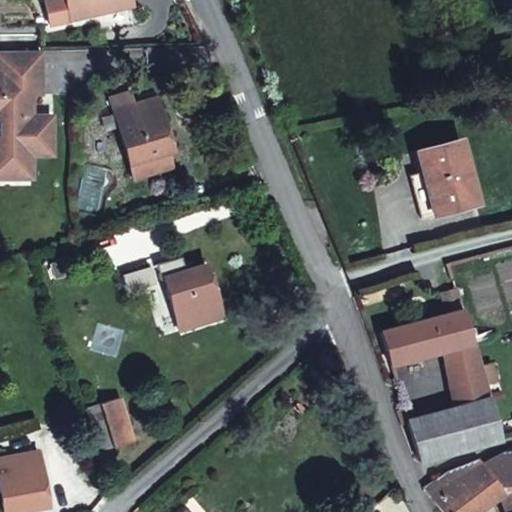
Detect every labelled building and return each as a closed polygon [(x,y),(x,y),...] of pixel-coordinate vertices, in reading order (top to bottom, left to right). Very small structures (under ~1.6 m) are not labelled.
[(67,19),(63,0),(49,0),(43,1),(48,23),(67,19)] [(130,5),(129,0),(63,0),(67,19),(67,20),(103,11),(103,7),(108,5),(110,10),(130,5)] [(40,93),(40,50),(0,50),(0,119),(1,119),(2,136),(0,135),(0,172),(19,172),(19,177),(33,176),(32,154),(53,154),(52,115),(25,116),(25,102),(30,102),(30,93),(40,93)] [(112,101),(114,110),(129,164),(134,177),(153,171),(148,158),(169,152),(172,151),(156,98),(133,104),(131,95),(112,101)] [(476,203),(459,140),(416,151),(422,171),(433,215),(476,203)] [(173,166),(169,152),(148,158),(153,171),(173,166)] [(433,215),(422,171),(409,175),(421,218),(433,215)] [(449,263),(416,272),(420,289),(454,280),(449,263)] [(221,316),(204,264),(163,278),(179,329),(221,316)] [(408,324),(379,332),(389,365),(443,350),(471,343),(470,341),(468,335),(456,288),(440,292),(446,313),(440,315),(408,324)] [(440,315),(433,292),(401,301),(408,324),(440,315)] [(491,329),(468,335),(470,341),(483,338),(492,335),(491,329)] [(497,380),(483,338),(470,341),(471,343),(483,384),(497,380)] [(483,384),(471,343),(443,350),(453,408),(488,398),(483,384)] [(334,350),(318,347),(303,360),(308,364),(336,370),(342,368),(334,350)] [(132,441),(118,397),(99,403),(84,408),(98,452),(112,447),(132,441)] [(416,418),(406,421),(407,423),(418,461),(499,440),(488,398),(453,408),(416,418)] [(416,418),(410,405),(402,408),(395,410),(400,424),(407,423),(406,421),(416,418)] [(7,511),(47,505),(37,452),(0,458),(0,492),(3,511),(7,511)] [(511,452),(503,454),(482,464),(482,465),(503,492),(497,496),(503,511),(509,511),(511,511),(511,452)] [(503,492),(482,465),(479,460),(447,473),(424,488),(424,489),(441,511),(476,511),(497,496),(503,492)]
